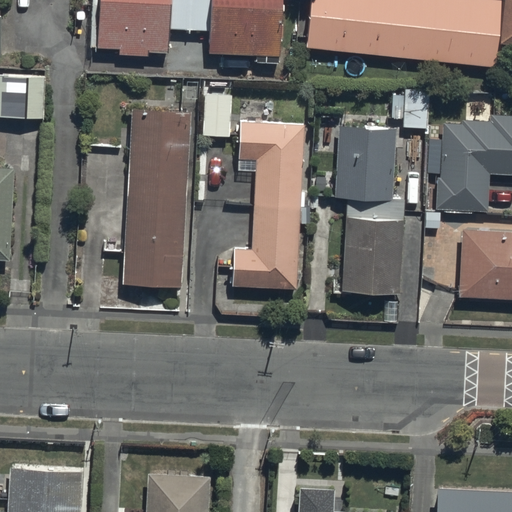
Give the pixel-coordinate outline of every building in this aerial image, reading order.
[(279,0),(100,0),(99,50),(178,53),(179,28),(207,33),(207,53),(278,56),(279,0)] [(504,0),(310,0),(305,48),(495,68),(500,46),(504,0)] [(511,0),(504,0),(500,46),(511,48),(511,0)] [(44,77),(0,75),(0,116),(42,118),(44,77)] [(427,91),(403,90),(402,125),(426,126),(427,91)] [(230,93),(202,91),(201,133),(229,133),(230,93)] [(194,117),(137,111),(129,290),(183,292),(194,117)] [(426,161),(441,161),(441,167),(431,167),(431,181),(435,181),(434,205),(486,207),(488,171),(511,171),(511,113),(488,112),(487,118),(443,116),(442,144),(426,144),(426,161)] [(307,123),(242,123),(238,167),(258,166),(256,249),(238,248),(234,287),(301,291),(307,123)] [(399,129),(341,126),(337,198),(352,201),(348,295),(402,298),(408,197),(396,196),(399,129)] [(17,166),(0,166),(0,261),(9,262),(17,166)] [(511,234),(463,232),(458,297),(511,299),(511,234)] [(82,511),(85,470),(9,466),(6,511),(82,511)] [(208,511),(210,477),(149,474),(146,511),(208,511)] [(335,490),(300,488),(298,511),(352,511),(334,511),(335,490)] [(511,511),(511,491),(437,488),(434,511),(511,511)]
